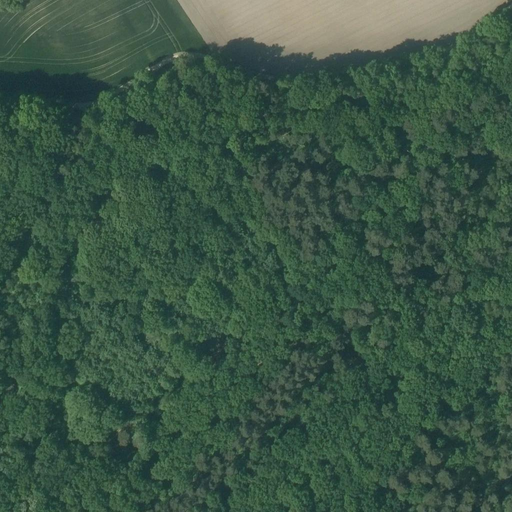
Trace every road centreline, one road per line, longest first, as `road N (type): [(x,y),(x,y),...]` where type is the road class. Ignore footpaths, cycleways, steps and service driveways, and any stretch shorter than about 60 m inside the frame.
road 1 (track): [(292,254),(39,511)]
road 2 (track): [(256,80),(284,82),(442,52),(483,33),(511,3)]
road 3 (track): [(511,388),(388,299),(292,254)]
road 4 (track): [(292,254),(89,108)]
road 5 (track): [(89,108),(182,55),(204,54),(256,80)]
